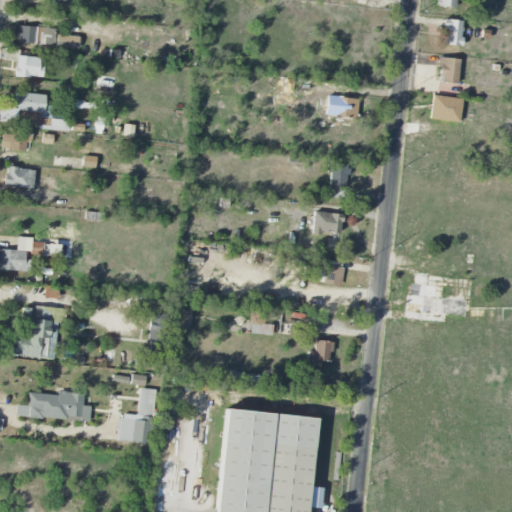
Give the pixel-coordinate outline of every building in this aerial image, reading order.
[(438,0),(439,7),(456,8),(456,0),(438,0)] [(442,45),(461,46),(462,21),(443,20),(442,45)] [(18,44),(54,45),(54,28),(18,27),(18,44)] [(55,47),(77,49),(78,37),(56,35),(55,47)] [(43,78),(44,58),(15,56),(14,77),(43,78)] [(458,59),(439,58),(438,83),(457,84),(458,59)] [(95,94),(102,94),(101,110),(112,111),(114,77),(96,76),(95,94)] [(0,122),(50,126),(50,130),(66,131),(68,113),(56,112),(56,106),(44,105),(44,95),(12,93),(11,108),(0,106),(0,122)] [(428,119),(458,123),(461,99),(432,95),(428,119)] [(358,99),(326,96),(325,116),(356,119),(358,99)] [(1,134),(0,141),(8,142),(7,149),(24,151),(26,139),(30,139),(32,131),(9,128),(9,135),(1,134)] [(81,167),(94,168),(95,157),(83,156),(81,167)] [(328,198),(344,199),(347,165),(330,164),(328,198)] [(33,188),(34,169),(5,168),(4,187),(33,188)] [(339,234),(340,214),(312,212),(311,235),(319,235),(319,233),(339,234)] [(0,249),(0,269),(28,271),(29,260),(24,259),(25,254),(43,255),(43,243),(31,242),(31,238),(16,237),(16,250),(0,249)] [(315,283),(340,285),(342,263),(317,261),(315,283)] [(467,299),(435,297),(436,285),(428,285),(429,274),(411,273),(407,321),(445,323),(445,318),(465,319),(467,299)] [(53,359),(56,323),(62,324),(63,309),(31,307),(29,336),(7,335),(6,356),(53,359)] [(264,309),(250,308),(249,334),(271,335),(271,325),(263,325),(264,309)] [(177,329),(190,329),(190,310),(177,310),(177,329)] [(163,356),(164,314),(148,314),(146,355),(163,356)] [(329,364),(330,342),(314,341),(313,352),(306,352),(306,362),(329,364)] [(144,376),(130,375),(129,384),(144,386),(144,376)] [(111,382),(127,384),(128,378),(112,376),(111,382)] [(153,390),(138,389),(136,416),(117,415),(115,442),(150,444),(153,390)] [(83,395),(27,392),(26,406),(15,405),(15,417),(88,421),(89,406),(82,406),(83,395)] [(303,511),(313,418),(223,410),(213,511),(303,511)]
